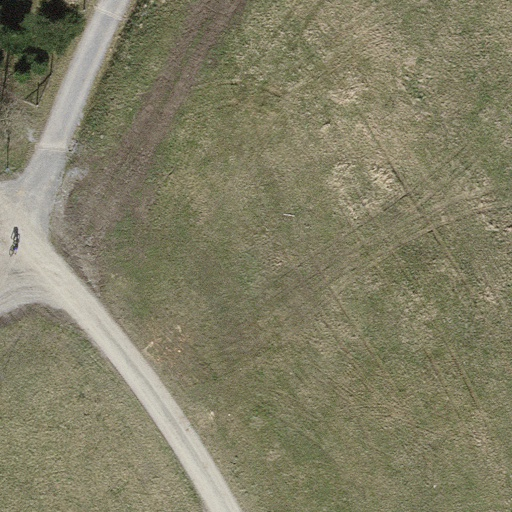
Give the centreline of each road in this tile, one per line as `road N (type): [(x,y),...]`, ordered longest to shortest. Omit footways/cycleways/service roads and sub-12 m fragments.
road 1 (track): [(225,511),(209,480),(0,215)]
road 2 (track): [(0,265),(107,0)]
